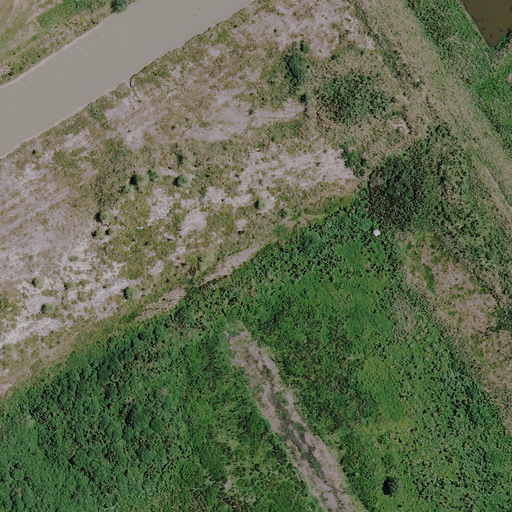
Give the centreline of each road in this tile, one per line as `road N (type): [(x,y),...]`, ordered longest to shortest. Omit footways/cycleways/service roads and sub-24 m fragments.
road 1 (unknown): [(51,174),(274,511)]
road 2 (unknown): [(326,0),(0,207)]
road 3 (unknown): [(511,261),(339,0)]
